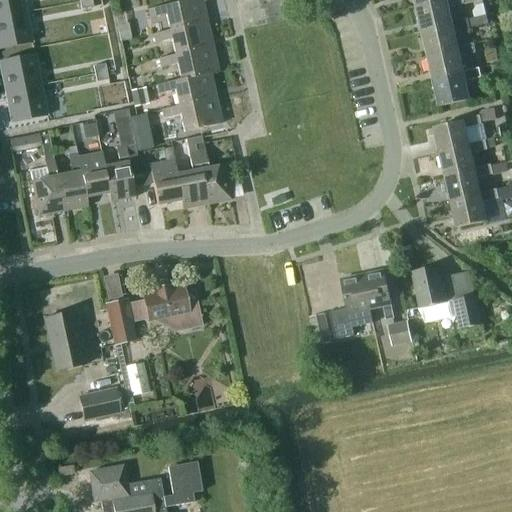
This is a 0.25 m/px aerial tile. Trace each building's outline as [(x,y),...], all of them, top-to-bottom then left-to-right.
[(23,0),(0,0),(0,17),(26,13),(23,0)] [(91,0),(88,0),(80,2),(81,10),(93,7),(91,0)] [(165,16),(169,31),(207,23),(201,0),(192,0),(147,10),(149,19),(165,16)] [(413,0),(416,9),(447,2),(446,0),(413,0)] [(452,26),(452,23),(448,8),(464,4),(463,0),(446,0),(447,2),(416,9),(421,33),(452,26)] [(26,13),(0,17),(0,49),(32,43),(26,13)] [(126,24),(123,13),(114,15),(120,42),(131,40),(127,23),(126,24)] [(452,26),(421,33),(427,58),(458,51),(457,47),(454,32),(470,29),(467,19),(452,23),(452,26)] [(171,40),(174,55),(213,48),(207,23),(169,31),(152,35),(154,44),(171,40)] [(458,51),(427,58),(432,83),(464,75),(463,72),(459,57),(475,53),(473,44),(457,47),(458,51)] [(176,65),(180,80),(210,75),(218,73),(213,48),(174,55),(158,59),(160,68),(176,65)] [(35,55),(0,61),(0,66),(5,93),(41,86),(35,55)] [(105,65),(93,67),(95,75),(107,72),(105,65)] [(464,75),(432,83),(438,107),(469,100),(465,82),(481,78),(479,69),(463,72),(464,75)] [(107,72),(95,75),(96,83),(108,80),(107,72)] [(174,91),(177,106),(216,99),(210,75),(180,80),(155,85),(157,95),(174,91)] [(41,86),(5,93),(11,123),(47,116),(41,86)] [(135,108),(146,106),(142,89),(131,91),(135,108)] [(221,124),(216,99),(177,106),(161,110),(163,119),(180,116),(183,133),(221,124)] [(120,145),(134,142),(128,110),(113,112),(120,145)] [(469,144),(465,129),(481,125),(479,116),(462,120),(462,122),(433,129),(439,155),(469,147),(469,144)] [(98,137),(96,124),(86,125),(88,139),(98,137)] [(150,146),(146,127),(133,130),(137,149),(150,146)] [(56,177),(57,176),(49,135),(39,137),(39,134),(8,140),(11,154),(25,151),(26,154),(36,152),(35,148),(41,147),(47,179),(32,182),(38,217),(63,212),(56,177)] [(202,138),(194,139),(196,152),(204,150),(202,138)] [(495,138),(485,141),(487,150),(497,148),(495,138)] [(194,139),(185,141),(188,153),(196,152),(194,139)] [(469,147),(439,155),(444,179),(475,172),(474,169),(471,154),(487,150),(485,141),(469,144),(469,147)] [(119,164),(104,167),(108,194),(110,203),(135,198),(130,176),(140,174),(134,142),(120,145),(115,146),(119,164)] [(171,148),(162,150),(165,162),(174,160),(171,148)] [(196,152),(207,205),(231,200),(224,165),(208,168),(204,150),(196,152)] [(78,157),(86,198),(108,194),(104,167),(101,152),(78,157)] [(191,171),(177,174),(176,174),(181,202),(180,202),(182,210),(207,205),(196,152),(188,153),(191,171)] [(71,174),(57,176),(56,177),(63,212),(87,207),(86,198),(78,157),(77,153),(68,155),(71,174)] [(157,206),(180,202),(181,202),(176,174),(177,174),(174,160),(165,162),(149,165),(157,206)] [(493,176),(509,173),(506,162),(490,165),(492,175),(493,176)] [(475,172),(444,179),(450,204),(481,197),(480,193),(477,178),(492,175),(490,165),(474,169),(475,172)] [(496,190),(480,193),(481,197),(450,204),(456,229),(487,221),(482,203),(498,199),(496,190)] [(445,303),(438,268),(412,273),(420,308),(445,303)] [(383,271),(362,276),(369,310),(382,307),(386,321),(394,319),(383,271)] [(121,272),(106,276),(111,300),(126,297),(121,272)] [(372,324),(369,310),(362,276),(340,281),(346,309),(329,313),(335,340),(353,336),(352,328),(372,324)] [(169,292),(168,287),(156,289),(157,294),(143,297),(144,302),(135,304),(140,322),(148,320),(148,321),(153,319),(173,332),(201,326),(193,291),(184,293),(183,289),(169,292)] [(481,325),(476,296),(453,300),(458,329),(481,325)] [(126,301),(105,305),(114,345),(135,341),(131,324),(127,306),(126,301)] [(85,365),(73,312),(43,319),(55,372),(85,365)] [(330,343),(324,314),(308,318),(314,347),(330,343)] [(411,344),(406,322),(386,326),(391,348),(411,344)] [(337,376),(351,373),(349,362),(335,365),(337,376)] [(132,396),(150,393),(144,364),(126,368),(132,396)] [(128,412),(123,388),(115,390),(115,388),(76,397),(82,422),(128,412)] [(200,492),(195,463),(167,468),(172,496),(161,498),(158,480),(126,485),(123,466),(88,472),(93,503),(100,502),(101,511),(163,511),(163,508),(192,503),(191,494),(200,492)]
